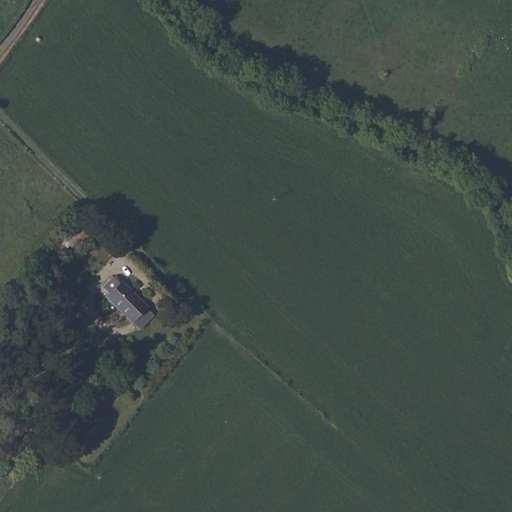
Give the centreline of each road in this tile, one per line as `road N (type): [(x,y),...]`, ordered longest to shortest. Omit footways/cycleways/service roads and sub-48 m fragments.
road 1 (track): [(511,232),(408,147),(195,42),(165,0)]
road 2 (unclassified): [(0,116),(85,206)]
